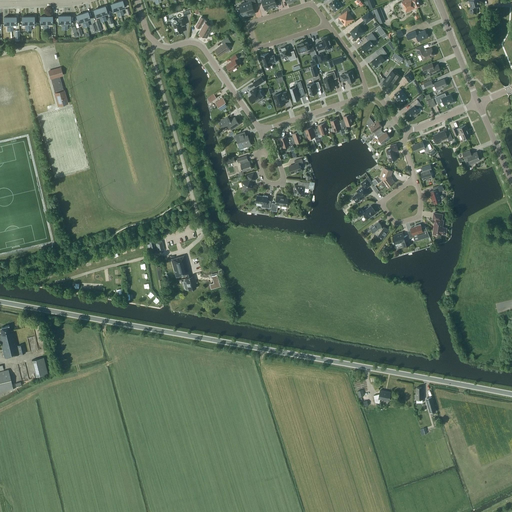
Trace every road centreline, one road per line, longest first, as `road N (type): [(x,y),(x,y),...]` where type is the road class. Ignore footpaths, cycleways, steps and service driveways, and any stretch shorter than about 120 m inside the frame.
road 1 (secondary): [(511,394),(0,301)]
road 2 (residential): [(326,23),(312,4),(252,23),(257,46),(319,27)]
road 3 (unclassified): [(198,216),(152,57)]
road 4 (residential): [(156,42),(200,45),(259,127)]
road 5 (residential): [(415,179),(414,218),(395,222),(382,206),(409,181)]
